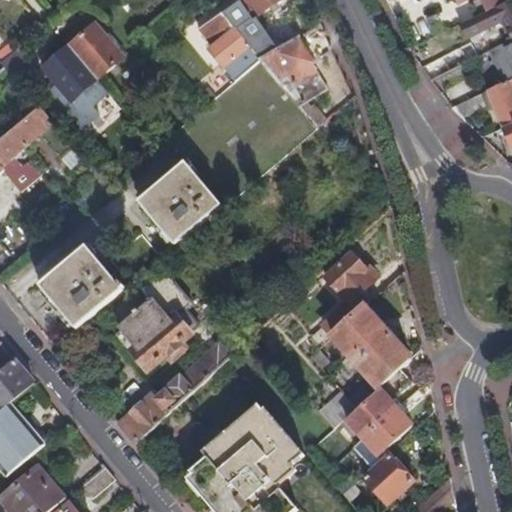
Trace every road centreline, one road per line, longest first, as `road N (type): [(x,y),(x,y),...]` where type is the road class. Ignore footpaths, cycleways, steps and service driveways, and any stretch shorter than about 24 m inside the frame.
road 1 (residential): [(169,511),(0,310)]
road 2 (residential): [(490,511),(465,419),(472,374),(490,346)]
road 3 (residential): [(431,221),(457,321),(490,346)]
road 4 (residential): [(402,117),(348,0)]
